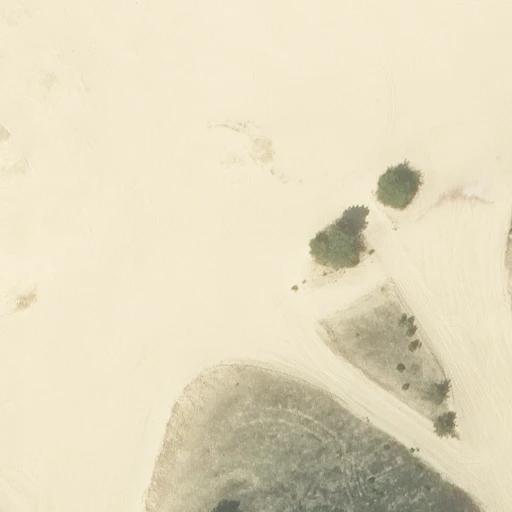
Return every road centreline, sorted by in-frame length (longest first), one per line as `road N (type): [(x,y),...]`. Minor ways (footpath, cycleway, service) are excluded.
road 1 (track): [(0,310),(190,166),(344,125),(511,62)]
road 2 (track): [(98,511),(169,287),(205,0)]
road 3 (track): [(511,436),(452,277),(466,220),(503,142),(511,74)]
